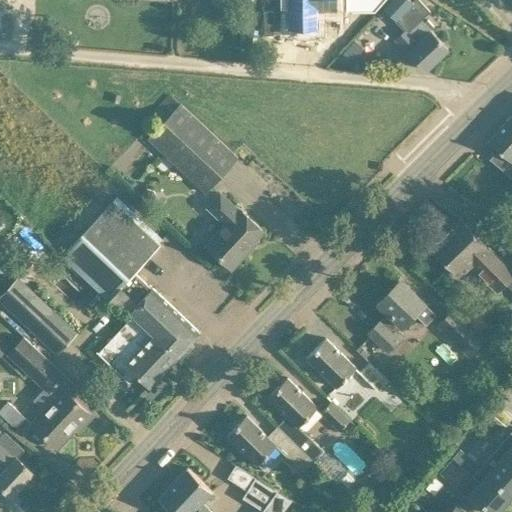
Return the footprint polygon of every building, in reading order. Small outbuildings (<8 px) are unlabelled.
[(287,0),(287,5),(289,5),(289,28),(310,28),(310,26),(317,26),(317,11),(336,11),(335,0),(287,0)] [(392,0),(384,9),(405,31),(397,39),(425,69),(448,48),(430,29),(434,26),(428,20),(424,23),(421,19),(430,11),(419,0),(392,0)] [(348,47),(338,57),(347,66),(357,56),(348,47)] [(238,157),(233,153),(170,94),(159,107),(148,118),(158,127),(148,139),(204,192),(238,157)] [(511,124),(507,120),(487,141),(511,161),(504,169),(511,177),(511,124)] [(226,224),(206,245),(231,268),(246,252),(244,249),(262,229),(239,208),(238,209),(221,193),(208,207),(226,224)] [(111,202),(61,255),(107,299),(130,311),(135,316),(145,325),(178,356),(200,333),(152,287),(151,289),(133,272),(158,246),(111,202)] [(23,222),(9,237),(36,261),(49,247),(23,222)] [(430,247),(444,262),(459,276),(470,265),(497,292),(503,287),(507,284),(511,289),(511,270),(464,222),(447,238),(443,235),(430,247)] [(18,277),(0,296),(0,300),(57,353),(76,333),(61,318),(58,322),(29,295),(33,291),(18,277)] [(403,326),(415,314),(425,324),(436,314),(402,281),(380,304),(388,312),(380,321),(380,320),(368,332),(387,350),(402,336),(396,330),(402,325),(403,326)] [(469,355),(485,339),(479,333),(465,319),(453,308),(437,324),(469,355)] [(473,312),(465,319),(479,333),(487,325),(473,312)] [(137,334),(109,363),(128,382),(136,374),(150,387),(178,356),(145,325),(135,316),(127,324),(137,334)] [(8,354),(44,387),(33,399),(44,410),(32,423),(57,447),(88,413),(67,393),(75,385),(24,337),(8,354)] [(356,367),(340,351),(325,337),(306,357),(336,387),(356,367)] [(2,338),(0,339),(0,354),(1,355),(10,345),(2,338)] [(378,390),(388,380),(369,362),(359,372),(378,390)] [(323,450),(299,426),(317,407),(287,377),(268,397),(287,416),(276,427),(294,443),(313,461),(323,450)] [(17,409),(8,401),(0,408),(0,413),(7,420),(17,409)] [(321,411),(340,430),(350,420),(331,401),(321,411)] [(276,444),(260,429),(246,415),(227,435),(257,464),(276,444)] [(511,429),(496,448),(511,461),(511,429)] [(19,458),(18,457),(24,449),(3,431),(0,434),(0,469),(3,472),(0,475),(0,485),(11,496),(34,472),(19,458)] [(293,444),(284,453),(302,472),(313,461),(294,443),(293,444)] [(511,461),(496,448),(480,467),(511,495),(511,461)] [(459,449),(452,457),(463,466),(470,458),(459,449)] [(172,511),(211,511),(202,502),(213,491),(187,467),(158,497),(172,511)] [(497,511),(511,495),(480,467),(472,475),(479,482),(470,493),(491,511),(497,511)] [(401,469),(388,481),(399,492),(411,479),(401,469)] [(347,473),(336,483),(343,490),(354,480),(347,473)] [(264,511),(277,491),(254,476),(241,496),(264,511)] [(435,477),(426,488),(434,495),(443,484),(435,477)] [(279,511),(311,511),(313,510),(284,500),(279,511)]
